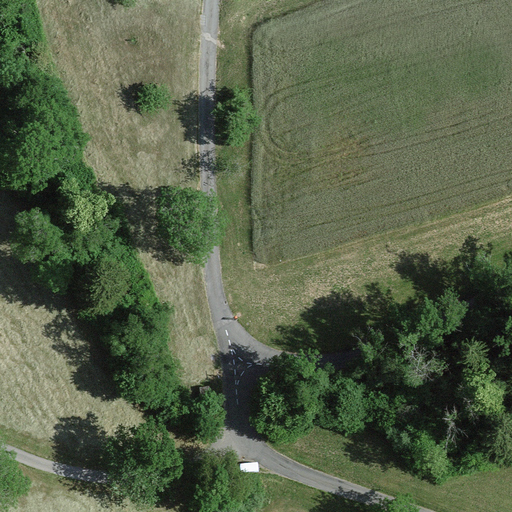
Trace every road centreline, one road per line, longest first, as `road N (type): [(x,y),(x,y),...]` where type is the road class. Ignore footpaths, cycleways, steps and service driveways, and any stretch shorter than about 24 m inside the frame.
road 1 (unclassified): [(211,0),(209,256),(244,374)]
road 2 (unclassified): [(244,374),(363,355),(511,294)]
road 3 (unclassified): [(244,374),(238,411),(253,448),(288,469),(412,511)]
